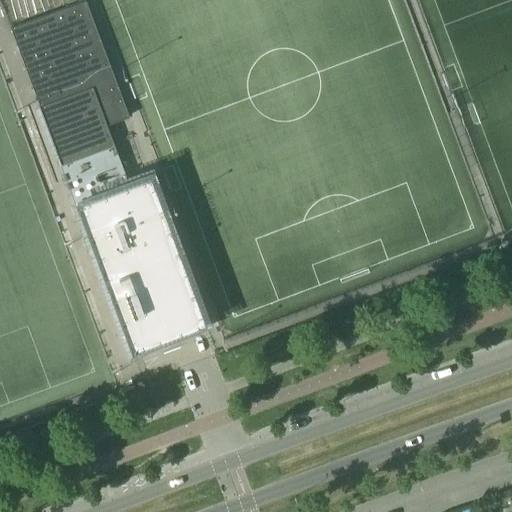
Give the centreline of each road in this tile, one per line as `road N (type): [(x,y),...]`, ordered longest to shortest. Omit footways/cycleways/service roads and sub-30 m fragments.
road 1 (secondary): [(511,364),(97,511)]
road 2 (secondary): [(217,511),(511,409)]
road 3 (residential): [(372,511),(511,465)]
